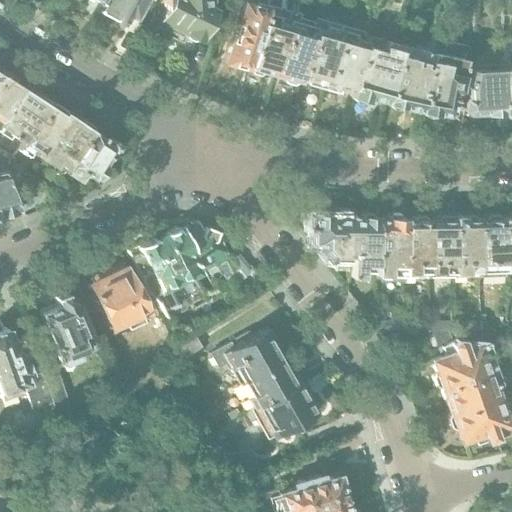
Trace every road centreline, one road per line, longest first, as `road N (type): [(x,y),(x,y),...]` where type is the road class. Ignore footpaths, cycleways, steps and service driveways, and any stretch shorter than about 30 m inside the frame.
road 1 (residential): [(415,497),(365,368),(213,170)]
road 2 (residential): [(511,166),(381,169),(271,160),(213,170)]
road 3 (residential): [(213,170),(154,111),(0,20)]
road 4 (residential): [(0,258),(213,170)]
